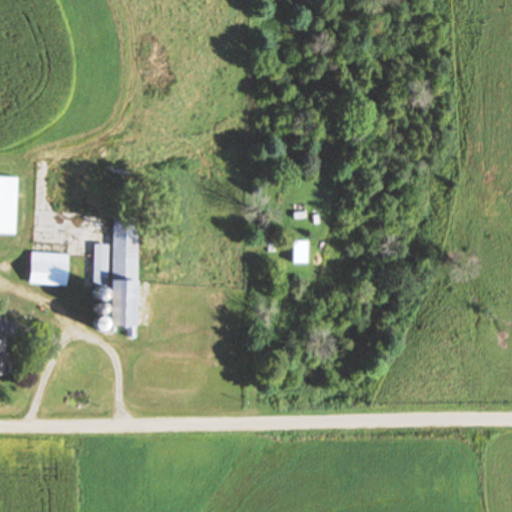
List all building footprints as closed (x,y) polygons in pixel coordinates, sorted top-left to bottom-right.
[(0,180),(12,181),(9,233),(0,232),(0,180)] [(111,226),(110,332),(123,332),(123,339),(136,339),(137,326),(141,326),(141,279),(138,279),(138,226),(111,226)] [(95,246),(109,246),(108,284),(94,283),(95,246)] [(65,286),(24,284),(24,275),(25,259),(25,256),(66,257),(65,286)] [(10,259),(25,259),(24,275),(9,274),(10,259)] [(0,318),(6,318),(10,372),(0,372),(0,318)]
